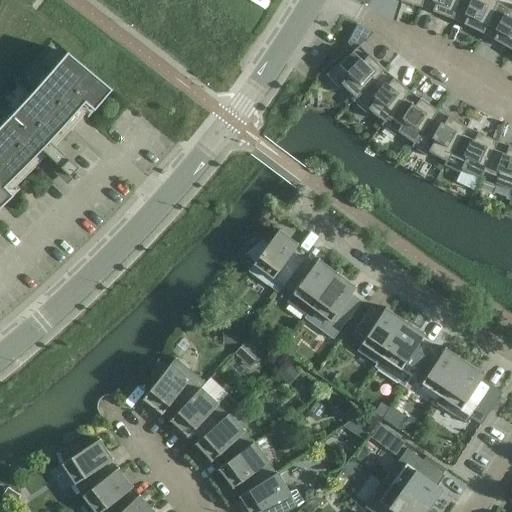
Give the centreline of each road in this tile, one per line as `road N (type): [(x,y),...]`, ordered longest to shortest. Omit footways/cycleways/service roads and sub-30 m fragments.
road 1 (residential): [(0,355),(159,201),(230,119),(311,0)]
road 2 (residential): [(511,354),(301,205)]
road 3 (residential): [(511,102),(336,0)]
